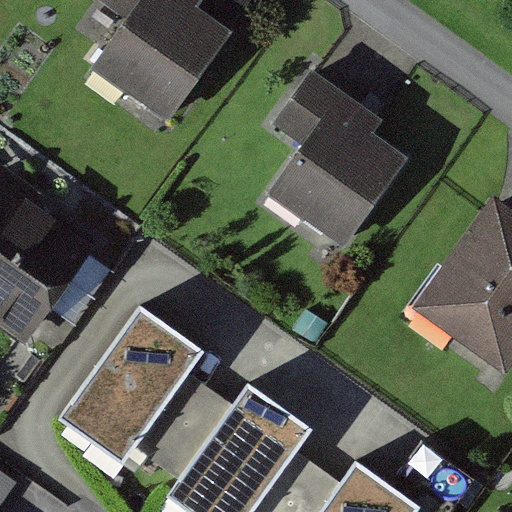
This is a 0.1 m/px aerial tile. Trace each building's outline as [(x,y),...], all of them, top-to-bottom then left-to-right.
[(159,124),(234,22),(204,0),(95,0),(122,19),(85,69),(159,124)] [(344,236),(404,151),(300,79),(266,127),(303,152),(277,189),(344,236)] [(111,247),(0,169),(0,327),(37,353),(111,247)] [(500,377),(511,361),(511,214),(489,198),(407,307),(500,377)] [(204,354),(140,309),(61,419),(125,465),(135,451),(189,375),(204,354)] [(233,406),(189,375),(135,451),(179,482),(233,406)] [(311,431),(248,386),(233,406),(179,482),(169,496),(191,511),(253,511),(295,454),(311,431)] [(319,511),(339,485),(295,454),(253,511),(319,511)] [(415,511),(417,510),(353,464),(339,485),(319,511),(415,511)] [(0,502),(15,481),(0,470),(0,502)]
